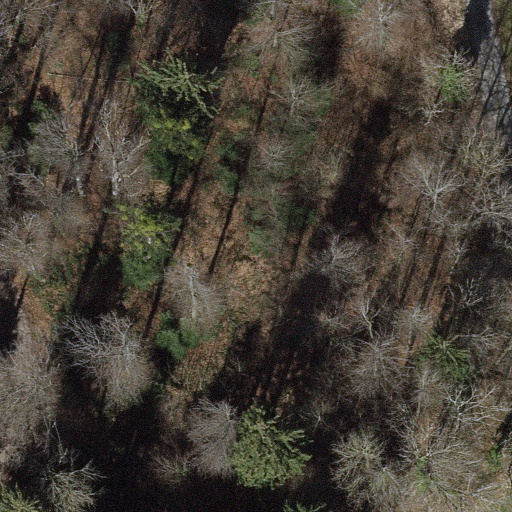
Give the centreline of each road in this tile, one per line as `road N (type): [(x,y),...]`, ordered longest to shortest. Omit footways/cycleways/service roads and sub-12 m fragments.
road 1 (track): [(0,470),(24,359),(18,314),(0,274)]
road 2 (track): [(472,0),(511,170)]
